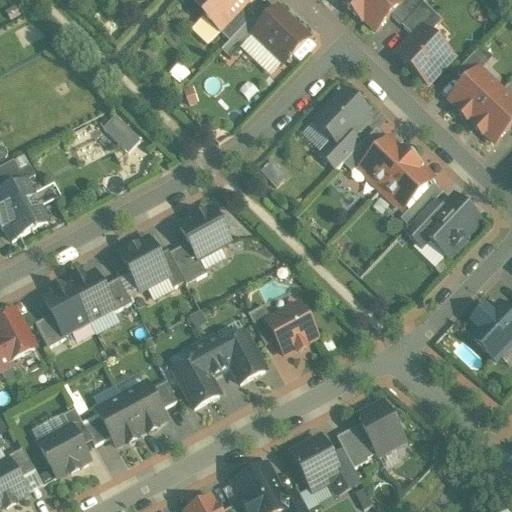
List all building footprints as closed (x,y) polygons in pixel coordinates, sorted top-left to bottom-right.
[(195,0),(193,3),(206,15),(203,19),(220,36),(221,35),(246,9),(254,0),(195,0)] [(340,0),(343,2),(341,4),(351,14),(364,0),(340,0)] [(399,0),(364,0),(351,14),(362,24),(363,22),(376,34),(391,18),(404,4),(403,3),(399,0)] [(424,0),(405,0),(403,3),(404,4),(391,18),(402,28),(423,5),(426,2),(424,0)] [(442,24),(423,5),(402,28),(413,39),(421,31),(428,38),(442,24)] [(246,9),(221,35),(229,44),(239,34),(254,18),(246,9)] [(263,26),(254,36),(285,65),(308,42),(277,12),(263,26)] [(254,18),(239,34),(248,42),(254,36),(263,26),(254,18)] [(428,38),(421,31),(413,39),(408,45),(409,46),(397,58),(428,87),(452,61),(428,38)] [(248,42),(239,34),(229,44),(238,52),(248,42)] [(481,49),(456,75),(467,86),(478,73),(480,74),(493,61),(481,49)] [(467,86),(450,103),(461,113),(458,116),(466,124),(468,122),(471,126),(501,95),(480,74),(478,73),(467,86)] [(345,95),(314,127),(325,137),(332,143),(340,151),(351,138),(370,119),(345,95)] [(511,105),(501,95),(471,126),(475,129),(474,131),(482,139),(485,136),(495,146),(511,128),(511,105)] [(125,156),(139,142),(113,117),(100,131),(125,156)] [(376,131),(361,147),(370,155),(385,140),(376,131)] [(351,138),(340,151),(332,143),(318,157),(336,173),(343,166),(361,148),(351,138)] [(370,155),(360,165),(371,176),(365,182),(379,195),(413,160),(411,158),(411,159),(407,155),(405,156),(386,138),(385,140),(370,155)] [(370,155),(361,147),(361,148),(343,166),(344,166),(352,158),(360,165),(370,155)] [(413,160),(379,195),(393,208),(398,202),(409,213),(419,203),(434,187),(435,185),(416,167),(418,165),(414,161),(413,160)] [(19,175),(13,165),(1,172),(12,193),(20,189),(15,181),(31,172),(29,170),(19,175)] [(1,172),(0,171),(0,199),(12,193),(1,172)] [(0,199),(0,228),(2,233),(5,231),(12,245),(47,226),(26,185),(20,189),(12,193),(0,199)] [(434,187),(419,203),(427,211),(434,204),(443,195),(434,187)] [(480,225),(454,200),(442,212),(421,235),(426,240),(447,260),(454,253),(456,253),(458,252),(461,251),(463,249),(464,247),(464,245),(464,244),(464,242),(480,225)] [(419,203),(409,213),(417,220),(409,229),(427,211),(419,203)] [(409,229),(405,235),(418,248),(426,240),(421,235),(442,212),(434,204),(427,211),(409,229)] [(211,213),(180,230),(189,247),(198,263),(199,263),(229,246),(211,213)] [(148,243),(120,259),(140,295),(167,280),(168,280),(157,260),(148,243)] [(189,247),(170,257),(185,286),(186,289),(207,278),(199,263),(198,263),(189,247)] [(170,257),(168,254),(157,260),(168,280),(167,280),(173,292),(185,286),(170,257)] [(102,292),(94,277),(69,290),(88,326),(112,313),(113,312),(102,292)] [(133,307),(119,282),(102,292),(113,312),(112,313),(114,317),(133,307)] [(69,290),(64,293),(62,290),(53,295),(55,298),(45,304),(52,318),(64,339),(65,339),(88,326),(69,290)] [(511,319),(509,316),(499,307),(490,316),(488,313),(484,313),(475,323),(475,327),(478,329),(469,338),(495,364),(511,346),(511,319)] [(271,323),(266,326),(276,344),(285,359),(296,353),(298,357),(307,352),(305,349),(317,342),(299,309),(271,323)] [(264,310),(248,318),(265,350),(276,344),(266,326),(271,323),(264,310)] [(35,352),(15,315),(0,323),(0,346),(10,366),(11,365),(35,352)] [(52,318),(35,328),(48,352),(67,342),(65,339),(64,339),(52,318)] [(221,351),(220,351),(231,372),(240,388),(265,375),(245,338),(221,351)] [(231,372),(220,351),(221,351),(215,340),(204,346),(221,378),(231,372)] [(10,366),(0,346),(0,372),(2,375),(13,369),(11,365),(10,366)] [(221,378),(204,346),(192,352),(198,363),(199,363),(210,384),(221,378)] [(210,384),(199,363),(198,363),(174,376),(194,413),(219,400),(210,384)] [(166,386),(150,395),(161,415),(177,406),(166,386)] [(146,389),(122,402),(141,437),(146,434),(148,437),(157,433),(155,429),(165,424),(161,415),(150,395),(146,389)] [(141,437),(122,402),(97,415),(101,422),(111,442),(116,450),(126,445),(128,448),(137,444),(135,440),(141,437)] [(392,423),(383,407),(359,420),(363,427),(361,429),(377,458),(378,460),(404,446),(399,437),(400,433),(396,424),(392,423)] [(75,413),(63,420),(70,432),(71,431),(72,433),(83,427),(75,413)] [(101,422),(84,430),(92,445),(95,450),(111,442),(101,422)] [(83,427),(72,433),(81,451),(92,445),(84,430),(83,427)] [(361,429),(337,441),(343,453),(354,473),(368,465),(367,463),(377,458),(361,429)] [(70,432),(39,448),(57,482),(69,476),(71,479),(79,475),(77,471),(89,465),(81,451),(72,433),(71,431),(70,432)] [(321,442),(309,449),(308,447),(291,456),(301,475),(299,476),(308,493),(310,492),(313,497),(332,486),(342,481),(330,460),(321,442)] [(23,452),(6,462),(8,465),(18,483),(35,474),(23,452)] [(354,473),(343,453),(330,460),(342,481),(332,486),(339,498),(361,486),(354,473)] [(8,465),(0,469),(0,511),(4,510),(4,511),(10,511),(16,509),(14,505),(26,498),(18,483),(8,465)] [(266,468),(232,486),(233,488),(243,507),(246,511),(288,511),(289,511),(284,501),(266,468)] [(233,511),(243,507),(233,488),(222,493),(231,510),(232,511),(233,511)] [(306,511),(297,494),(284,501),(289,511),(288,511),(306,511)] [(211,501),(190,511),(218,511),(217,511),(211,501)]
